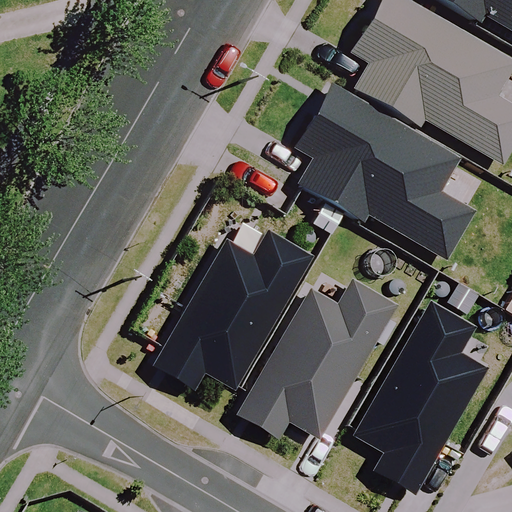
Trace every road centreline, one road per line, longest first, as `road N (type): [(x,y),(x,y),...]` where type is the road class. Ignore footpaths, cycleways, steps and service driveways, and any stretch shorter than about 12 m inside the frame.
road 1 (residential): [(0,353),(206,0)]
road 2 (residential): [(0,373),(237,511)]
